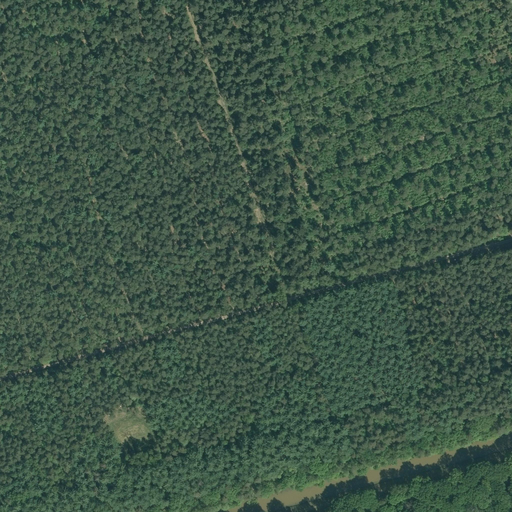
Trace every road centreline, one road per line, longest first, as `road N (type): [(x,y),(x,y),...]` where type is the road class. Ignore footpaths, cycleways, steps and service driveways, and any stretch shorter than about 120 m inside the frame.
road 1 (track): [(0,381),(511,241)]
road 2 (track): [(288,302),(187,0)]
road 3 (unclassified): [(511,463),(328,511)]
